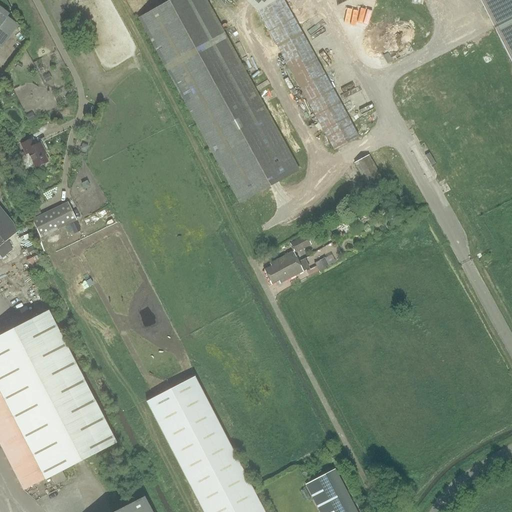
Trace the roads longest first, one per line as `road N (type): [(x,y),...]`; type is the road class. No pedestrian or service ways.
road 1 (unclassified): [(511,349),(386,115)]
road 2 (unknown): [(116,0),(227,222)]
road 3 (unclassified): [(381,511),(270,296)]
